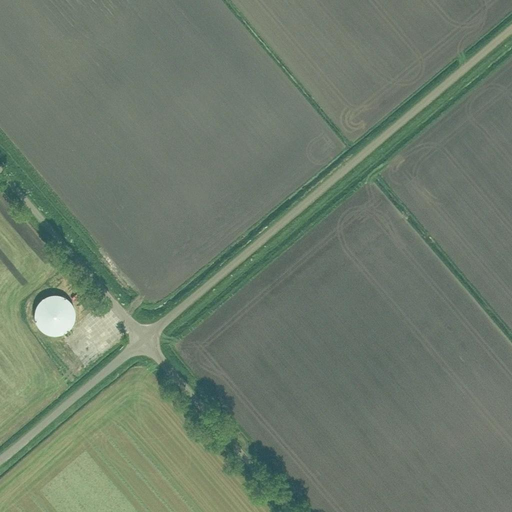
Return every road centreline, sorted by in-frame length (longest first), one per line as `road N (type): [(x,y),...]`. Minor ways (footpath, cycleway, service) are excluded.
road 1 (unclassified): [(143,339),(511,27)]
road 2 (unclassified): [(291,511),(143,339)]
road 3 (unclassified): [(143,339),(0,170)]
road 4 (unclassified): [(0,459),(143,339)]
